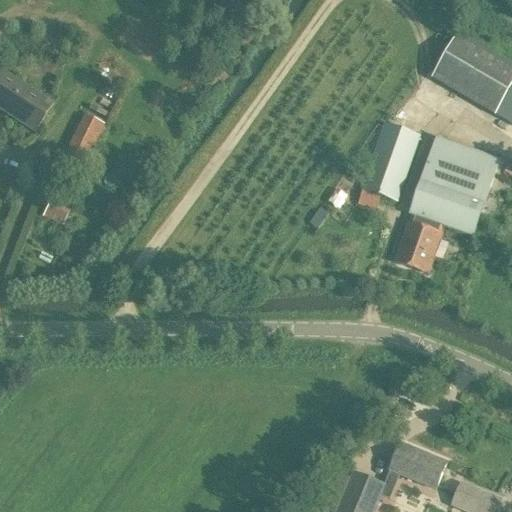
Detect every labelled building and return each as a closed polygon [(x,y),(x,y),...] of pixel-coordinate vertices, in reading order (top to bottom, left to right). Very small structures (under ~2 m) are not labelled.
[(511,65),(458,35),(432,80),(495,116),(511,86),(511,65)] [(0,70),(0,112),(34,134),(53,104),(0,70)] [(362,191),(397,203),(421,138),(385,125),(362,191)] [(98,145),(74,133),(54,172),(79,184),(98,145)] [(500,160),(437,138),(411,215),(424,220),(422,229),(409,224),(395,263),(429,276),(442,236),(440,236),(443,227),(472,237),(500,160)] [(43,218),(63,224),(68,210),(48,203),(43,218)] [(353,474),(337,511),(375,511),(381,498),(390,501),(399,478),(435,492),(446,465),(400,446),(384,486),(353,474)] [(350,475),(342,472),(328,508),(337,511),(350,475)] [(496,511),(500,501),(461,484),(451,509),(459,511),(496,511)]
